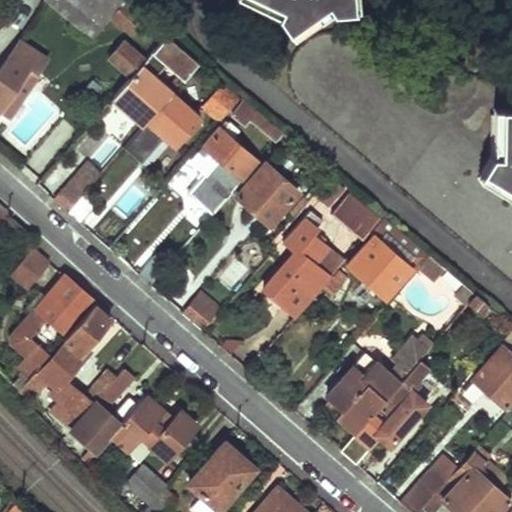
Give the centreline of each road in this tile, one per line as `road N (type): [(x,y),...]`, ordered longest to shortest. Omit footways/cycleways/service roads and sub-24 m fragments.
road 1 (residential): [(373,511),(0,181)]
road 2 (residential): [(511,298),(260,87),(217,36),(206,0)]
